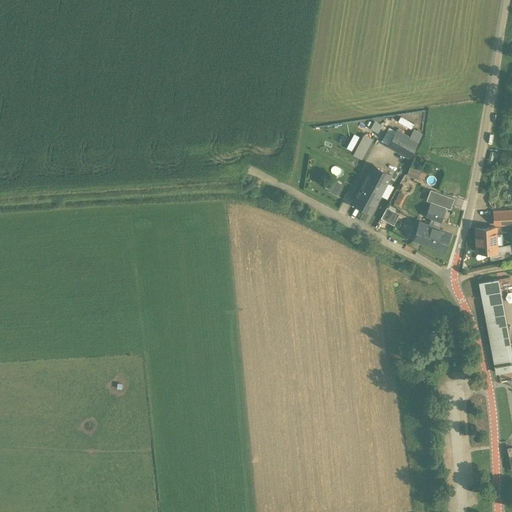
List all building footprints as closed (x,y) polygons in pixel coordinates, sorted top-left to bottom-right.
[(374,119),(370,125),(377,130),(381,124),(374,119)] [(409,137),(395,129),(387,144),(408,156),(416,141),(409,137)] [(421,134),(413,129),(409,137),(416,141),(421,134)] [(362,133),(352,153),(362,158),(373,138),(362,133)] [(372,164),(351,202),(369,212),(390,174),(372,164)] [(417,177),(420,168),(409,165),(406,174),(417,177)] [(421,170),(418,177),(425,180),(428,172),(421,170)] [(334,179),(328,189),(336,193),(342,183),(334,179)] [(453,198),(429,189),(425,200),(430,201),(445,206),(445,207),(449,208),(453,198)] [(396,201),(402,203),(404,192),(398,191),(396,201)] [(445,206),(430,201),(425,215),(440,221),(445,207),(445,206)] [(393,210),(386,206),(380,217),(387,221),(393,210)] [(511,210),(493,211),(493,224),(511,223),(511,218),(511,211),(511,210)] [(449,233),(431,226),(425,224),(423,230),(416,228),(412,237),(425,242),(443,249),(449,233)] [(495,227),(475,228),(476,251),(496,249),(495,227)] [(511,355),(497,278),(478,282),(495,373),(511,370),(511,355)]
